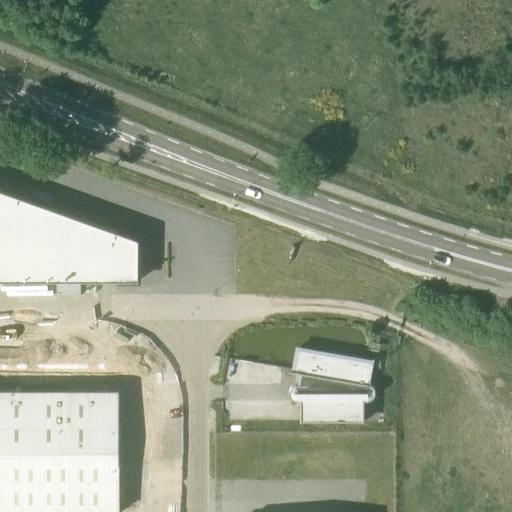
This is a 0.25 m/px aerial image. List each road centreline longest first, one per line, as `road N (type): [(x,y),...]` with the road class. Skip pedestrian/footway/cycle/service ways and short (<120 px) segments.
road 1 (primary): [(511,271),(397,241),(0,91)]
road 2 (unclassified): [(195,511),(195,308)]
road 3 (unclassified): [(0,307),(195,308)]
road 4 (unclassified): [(195,308),(318,306)]
